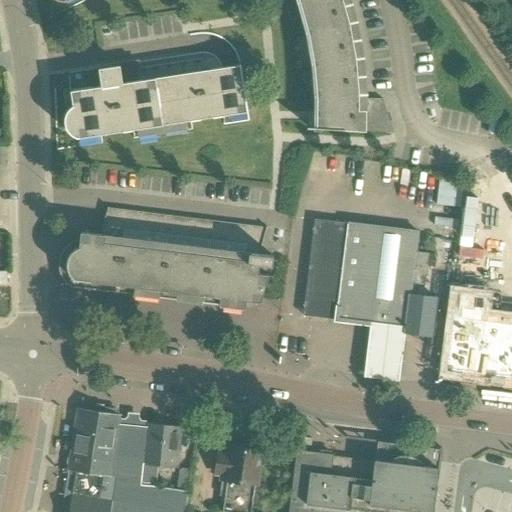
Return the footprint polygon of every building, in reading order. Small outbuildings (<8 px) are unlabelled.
[(297,0),(301,19),(303,28),(305,38),(308,57),(311,75),(313,92),(315,109),(315,129),(393,133),(382,99),(366,99),(365,90),(365,85),(365,80),(364,71),(363,61),(363,56),(361,47),(360,37),(358,28),(357,23),(354,14),(352,5),(350,0),(297,0)] [(64,122),(64,124),(64,126),(65,128),(66,130),(67,131),(69,133),(71,135),(73,136),(75,137),(77,137),(79,138),(81,138),(83,138),(96,136),(96,135),(132,130),(133,138),(187,130),(186,122),(223,116),(222,107),(242,104),(236,66),(121,84),(118,66),(97,69),(100,87),(69,92),(72,106),(70,108),(68,109),(67,111),(66,113),(65,115),(64,117),(64,119),(64,122)] [(458,213),(488,216),(492,181),(451,176),(449,195),(460,196),(458,213)] [(109,229),(111,215),(105,214),(102,228),(109,229)] [(182,224),(178,223),(177,229),(167,228),(166,236),(159,235),(152,234),(145,233),(137,232),(139,219),(111,215),(109,229),(102,228),(99,236),(80,233),(79,240),(78,248),(77,249),(76,249),(75,250),(73,251),(72,252),(71,252),(70,253),(69,254),(69,255),(68,257),(67,258),(67,259),(66,261),(66,262),(66,264),(66,265),(66,266),(66,268),(66,269),(67,270),(67,272),(68,273),(69,274),(70,275),(71,276),(72,277),(73,278),(74,279),(75,280),(76,280),(78,281),(79,281),(80,281),(129,287),(128,291),(157,294),(157,291),(172,292),(171,297),(200,300),(200,296),(216,298),(215,302),(244,305),(244,301),(245,301),(246,296),(258,298),(262,283),(265,283),(266,283),(268,276),(258,274),(259,265),(270,267),(271,267),(273,257),(260,255),(251,254),(252,246),(253,233),(232,230),(230,243),(223,243),(216,242),(209,241),(202,240),(195,239),(187,238),(180,237),(182,224)] [(137,232),(145,233),(146,219),(139,219),(137,232)] [(145,233),(152,234),(153,220),(146,219),(145,233)] [(316,219),(304,316),(311,317),(405,329),(409,295),(410,295),(411,284),(425,286),(427,267),(428,254),(415,253),(418,232),(348,224),(348,223),(316,219)] [(152,234),(159,235),(160,221),(153,220),(152,234)] [(166,236),(167,228),(168,222),(160,221),(159,235),(166,236)] [(180,237),(187,238),(189,225),(182,224),(180,237)] [(187,238),(195,239),(196,226),(189,225),(187,238)] [(195,239),(202,240),(203,226),(196,226),(195,239)] [(202,240),(209,241),(210,227),(203,226),(202,240)] [(209,241),(216,242),(218,228),(210,227),(209,241)] [(216,242),(223,243),(225,229),(218,228),(216,242)] [(230,243),(232,230),(225,229),(223,243),(230,243)] [(428,254),(427,267),(434,268),(436,255),(428,254)] [(484,296),(456,293),(446,370),(511,378),(511,323),(482,319),(484,296)] [(409,295),(405,329),(404,333),(431,336),(436,298),(410,295),(409,295)] [(403,329),(368,325),(362,374),(397,378),(403,329)] [(69,511),(111,511),(128,423),(119,422),(120,417),(78,410),(68,471),(71,471),(68,490),(72,496),(69,511)] [(128,423),(111,511),(185,511),(188,491),(155,487),(158,466),(178,468),(182,428),(128,423)] [(288,511),(433,511),(442,449),(376,440),(373,460),(296,450),(288,511)] [(216,473),(224,474),(221,495),(225,495),(222,511),(251,511),(253,505),(257,502),(258,497),(254,493),(256,480),(259,478),(260,474),(257,471),(260,451),(252,450),(251,446),(243,445),(238,448),(227,446),(226,455),(219,454),(216,473)]
